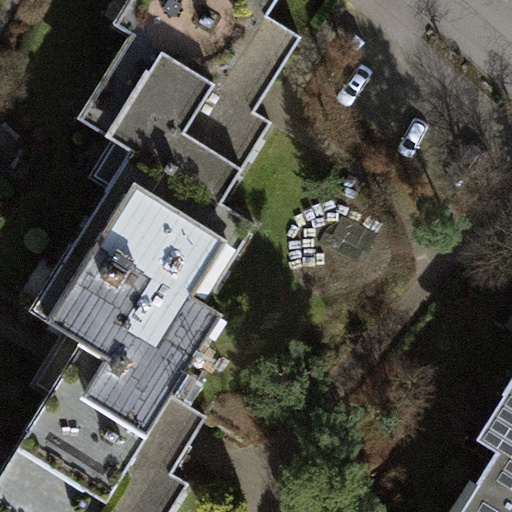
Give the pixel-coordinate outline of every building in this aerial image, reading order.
[(75,108),(110,136),(197,191),(311,23),(277,0),(108,0),(104,8),(131,26),(75,108)] [(7,297),(57,336),(146,389),(251,225),(197,191),(110,136),(7,297)] [(0,431),(0,511),(139,511),(196,420),(146,389),(57,336),(0,431)] [(511,336),(452,430),(474,445),(511,469),(511,336)] [(511,511),(511,469),(474,445),(433,509),(436,511),(511,511)]
